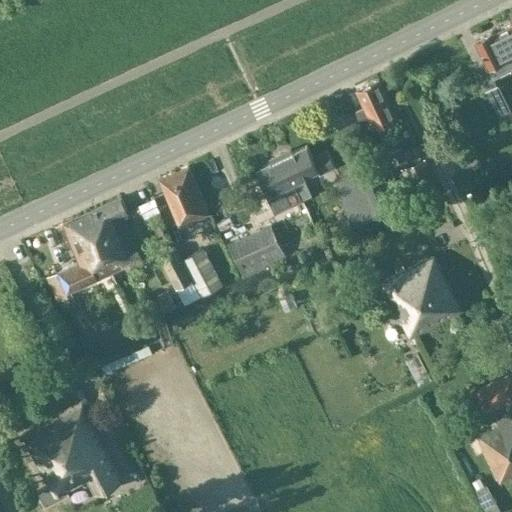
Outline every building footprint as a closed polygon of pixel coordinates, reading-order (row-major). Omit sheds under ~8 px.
[(494,78),(511,68),(511,44),(504,28),(492,33),(491,32),(475,40),(494,78)] [(365,134),(397,118),(378,80),(356,91),(364,108),(355,113),(365,134)] [(497,116),(511,109),(498,84),(485,91),(497,116)] [(307,145),(282,157),(301,199),(311,194),(305,182),(300,184),(298,179),(318,170),(320,174),(335,167),(327,150),(313,157),(307,145)] [(275,211),(301,199),(282,157),(256,169),(268,193),(267,194),(275,211)] [(410,192),(432,184),(425,165),(403,173),(410,192)] [(191,226),(195,225),(193,220),(209,214),(188,166),(159,179),(179,226),(189,222),(191,226)] [(364,171),(336,182),(352,226),(393,211),(390,203),(401,198),(390,170),(379,174),(376,167),(364,172),(364,171)] [(87,212),(112,272),(141,259),(122,215),(127,212),(121,197),(87,212)] [(67,293),(112,272),(87,212),(63,223),(79,263),(46,278),(58,303),(69,297),(67,293)] [(310,239),(283,251),(271,224),(229,243),(245,278),(314,246),(310,239)] [(175,288),(192,279),(176,247),(159,257),(175,288)] [(409,337),(462,310),(434,255),(381,282),(409,337)] [(168,291),(157,296),(165,312),(175,307),(168,291)] [(478,435),(500,481),(511,475),(511,376),(511,374),(477,390),(492,421),(495,419),(498,425),(478,435)] [(81,406),(23,436),(48,485),(37,491),(42,502),(40,503),(42,508),(57,501),(55,496),(87,479),(95,494),(120,481),(81,406)] [(125,511),(149,511),(162,506),(151,483),(119,499),(125,511)] [(486,484),(474,491),(485,511),(486,511),(498,506),(486,484)]
